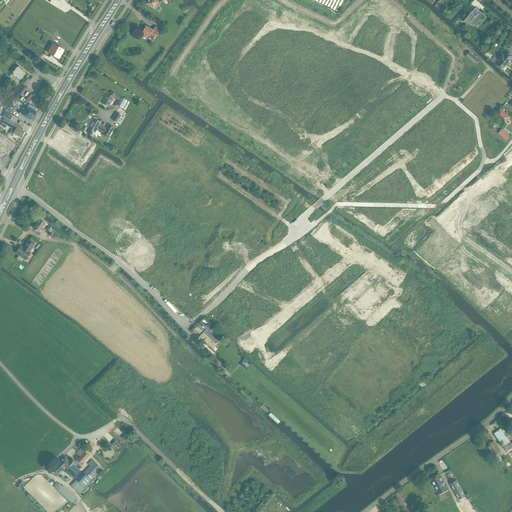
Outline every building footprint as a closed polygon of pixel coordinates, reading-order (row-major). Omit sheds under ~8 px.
[(313,0),(338,12),(343,0),(313,0)] [(254,1),(251,9),(260,13),(259,15),(263,17),(267,9),(261,6),(262,4),(254,1)] [(479,20),(482,21),(483,22),(487,17),(481,12),(480,13),(478,12),(479,11),(475,8),(473,11),(463,22),(465,22),(470,24),(474,26),(479,20)] [(372,21),(364,25),(368,34),(366,35),(368,39),(376,36),(373,30),(376,29),(372,21)] [(239,22),(235,27),(247,36),(251,30),(239,22)] [(156,37),(161,30),(155,26),(153,30),(146,26),(142,33),(150,37),(149,38),(152,40),(154,36),(156,37)] [(235,27),(231,32),(243,41),(247,36),(235,27)] [(391,35),(384,48),(390,51),(397,39),(391,35)] [(308,38),(302,51),(308,53),(314,40),(308,38)] [(397,39),(390,51),(396,55),(403,42),(397,39)] [(314,40),(308,53),(314,56),(320,43),(314,40)] [(63,50),(53,44),(51,42),(48,47),(51,48),(57,51),(57,50),(60,52),(60,53),(61,53),(63,50)] [(57,51),(51,48),(48,47),(46,52),(58,59),(61,53),(60,53),(60,52),(57,50),(57,51)] [(502,69),(508,63),(511,57),(511,54),(505,48),(501,52),(502,54),(497,59),(496,58),(495,59),(494,58),(492,62),(502,71),(503,70),(502,69)] [(218,51),(215,57),(228,63),(231,57),(218,51)] [(335,51),(330,65),(336,67),(341,53),(335,51)] [(470,52),(466,56),(475,64),(478,60),(470,52)] [(341,53),(336,67),(342,69),(347,55),(341,53)] [(425,56),(413,63),(416,69),(429,62),(425,56)] [(215,57),(212,63),(225,69),(228,63),(215,57)] [(259,61),(245,65),(247,72),(261,68),(259,61)] [(374,61),(361,66),(364,72),(377,67),(374,61)] [(429,62),(416,69),(419,75),(432,67),(429,62)] [(18,84),(26,73),(17,66),(11,74),(9,77),(18,84)] [(377,67),(364,72),(366,78),(379,73),(377,67)] [(261,68),(247,72),(249,78),(263,74),(261,68)] [(200,76),(192,78),(194,87),(203,85),(204,87),(209,86),(207,77),(200,79),(200,76)] [(0,104),(6,109),(7,109),(14,99),(16,97),(17,99),(26,87),(20,82),(5,100),(1,96),(0,96),(0,104)] [(272,82),(262,92),(267,97),(277,87),(272,82)] [(406,82),(402,87),(413,96),(417,91),(406,82)] [(352,86),(348,91),(359,101),(363,95),(352,86)] [(277,87),(267,97),(271,102),(282,91),(277,87)] [(402,87),(398,92),(409,101),(413,96),(402,87)] [(222,88),(211,97),(215,102),(226,93),(222,88)] [(348,91),(344,96),(355,106),(359,101),(348,91)] [(107,93),(101,103),(109,107),(114,97),(118,100),(116,104),(116,105),(119,107),(125,110),(130,102),(124,99),(111,92),(109,95),(107,93)] [(226,93),(215,102),(219,107),(230,98),(226,93)] [(296,98),(290,112),(296,114),(302,101),(296,98)] [(385,98),(380,102),(389,113),(394,109),(385,98)] [(302,101),(296,114),(302,117),(308,104),(302,101)] [(380,102),(375,106),(384,117),(389,113),(380,102)] [(29,104),(23,115),(30,119),(33,115),(34,116),(36,112),(35,112),(37,109),(29,104)] [(242,104),(232,115),(237,119),(247,108),(242,104)] [(247,108),(237,119),(242,124),(252,113),(247,108)] [(332,108),(325,109),(329,124),(335,122),(332,108)] [(325,109),(319,111),(322,125),(329,124),(325,109)] [(505,123),(510,117),(500,109),(495,114),(505,123)] [(5,119),(0,126),(5,129),(7,126),(12,129),(9,134),(13,136),(14,134),(19,137),(21,138),(21,137),(22,136),(23,136),(25,133),(24,132),(23,131),(22,130),(23,129),(10,121),(13,115),(11,114),(7,111),(3,118),(5,119)] [(117,113),(112,120),(118,125),(119,125),(124,118),(117,113)] [(89,129),(87,133),(92,137),(95,132),(95,133),(97,128),(104,132),(103,134),(108,137),(113,128),(114,128),(108,125),(106,129),(99,125),(100,122),(96,120),(97,119),(94,117),(93,118),(87,128),(89,129)] [(267,118),(259,130),(265,134),(273,122),(267,118)] [(273,122),(265,134),(271,137),(278,125),(273,122)] [(359,123),(355,128),(366,138),(370,133),(359,123)] [(355,128),(351,133),(362,143),(366,138),(355,128)] [(510,136),(503,130),(499,133),(507,140),(510,136)] [(74,143),(72,145),(80,151),(82,148),(83,149),(86,143),(77,137),(74,140),(73,142),(74,143)] [(291,137),(281,147),(286,152),(296,141),(291,137)] [(0,140),(0,147),(8,152),(11,147),(0,140)] [(296,141),(286,152),(291,156),(301,146),(296,141)] [(338,141),(334,145),(344,156),(348,151),(338,141)] [(68,149),(66,153),(76,160),(79,154),(78,153),(80,151),(72,145),(70,148),(69,147),(69,148),(68,149)] [(334,145),(329,150),(339,160),(344,156),(334,145)] [(0,154),(5,158),(8,152),(0,147),(0,154)] [(321,161),(313,165),(315,169),(318,168),(322,177),(330,173),(326,165),(324,166),(321,161)] [(39,232),(45,223),(39,219),(33,228),(39,232)] [(15,253),(25,261),(31,253),(29,252),(34,245),(28,240),(23,247),(20,246),(15,253)] [(366,313),(352,326),(360,334),(365,330),(367,333),(377,323),(381,318),(383,320),(391,310),(379,301),(368,315),(366,313)] [(218,342),(206,330),(207,329),(201,323),(195,330),(200,335),(199,336),(212,349),(218,342)] [(423,328),(419,334),(427,339),(432,342),(436,336),(423,328)] [(414,331),(410,338),(423,346),(427,339),(419,334),(414,331)] [(320,352),(309,366),(318,374),(322,369),(324,371),(332,361),(336,357),(339,359),(348,351),(337,340),(323,354),(320,352)] [(402,343),(397,348),(403,355),(407,359),(412,354),(402,343)] [(393,344),(387,350),(398,360),(403,355),(397,348),(393,344)] [(432,351),(428,357),(436,362),(440,365),(444,360),(432,351)] [(424,353),(419,360),(431,368),(436,362),(428,357),(424,353)] [(376,370),(372,375),(379,381),(384,384),(388,379),(376,370)] [(367,372),(362,378),(374,387),(379,381),(372,375),(367,372)] [(351,380),(346,385),(352,392),(356,396),(361,391),(351,380)] [(342,381),(336,387),(347,397),(352,392),(346,385),(342,381)] [(383,394),(378,399),(385,405),(390,409),(394,403),(383,394)] [(374,395),(369,401),(380,411),(385,405),(378,399),(374,395)] [(507,438),(508,437),(501,428),(494,434),(504,447),(511,442),(507,438)] [(502,454),(494,442),(488,446),(496,459),(502,454)] [(80,456),(86,450),(82,446),(76,453),(80,456)] [(81,464),(89,456),(85,451),(76,460),(81,464)] [(78,469),(81,466),(72,458),(69,461),(64,456),(59,461),(59,462),(52,469),(57,474),(64,466),(67,469),(66,470),(73,477),(80,471),(78,469)] [(84,487),(101,469),(92,460),(87,464),(90,466),(83,473),(71,486),(79,494),(85,488),(84,487)] [(431,482),(433,483),(437,491),(446,487),(439,474),(430,478),(431,479),(430,480),(431,482)] [(465,496),(457,480),(450,484),(459,500),(465,496)] [(63,486),(62,486),(58,482),(54,486),(58,491),(72,503),(77,497),(63,486)]
